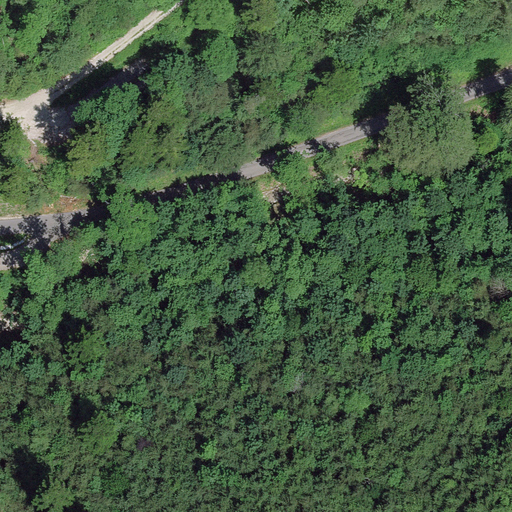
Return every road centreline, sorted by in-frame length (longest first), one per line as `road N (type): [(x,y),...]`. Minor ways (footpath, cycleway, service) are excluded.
road 1 (unclassified): [(0,219),(178,189),(511,80)]
road 2 (track): [(0,141),(173,0)]
